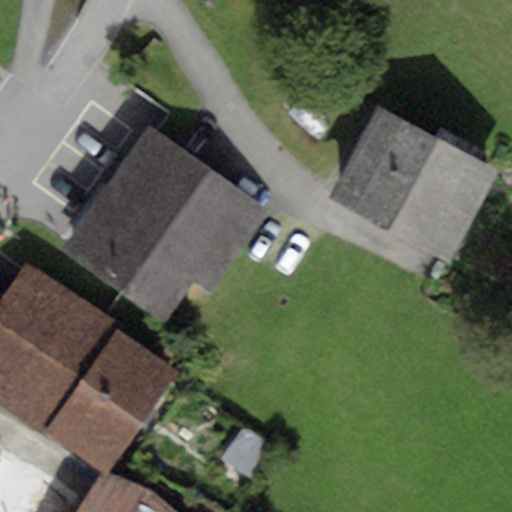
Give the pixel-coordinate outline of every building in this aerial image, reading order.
[(377,104),(328,195),(449,259),(498,168),(377,104)] [(252,198),(150,125),(62,248),(165,321),(191,284),(252,198)] [(270,212),(252,198),(191,284),(211,297),(270,212)] [(178,370),(26,269),(0,307),(0,406),(106,477),(178,370)] [(176,511),(148,488),(106,477),(79,511),(176,511)]
